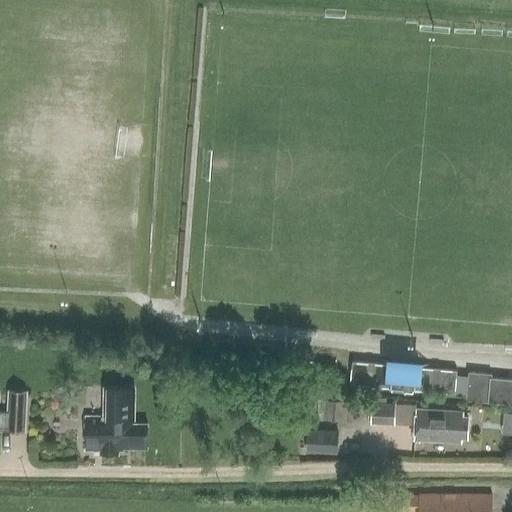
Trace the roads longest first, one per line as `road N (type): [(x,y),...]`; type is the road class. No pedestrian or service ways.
road 1 (residential): [(511,470),(0,474)]
road 2 (unclassified): [(200,339),(511,364)]
